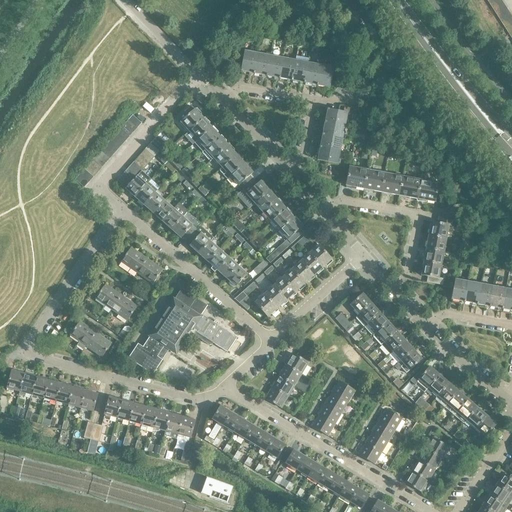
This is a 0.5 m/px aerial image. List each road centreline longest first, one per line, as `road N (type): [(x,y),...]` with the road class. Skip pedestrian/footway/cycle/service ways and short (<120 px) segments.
road 1 (residential): [(225,386),(430,511)]
road 2 (residential): [(30,354),(208,406),(225,386)]
road 3 (residential): [(271,336),(123,210)]
road 4 (residential): [(123,210),(100,189),(192,76)]
road 5 (residential): [(30,354),(123,210)]
road 6 (secondary): [(478,107),(396,0)]
road 7 (residential): [(271,336),(363,255)]
